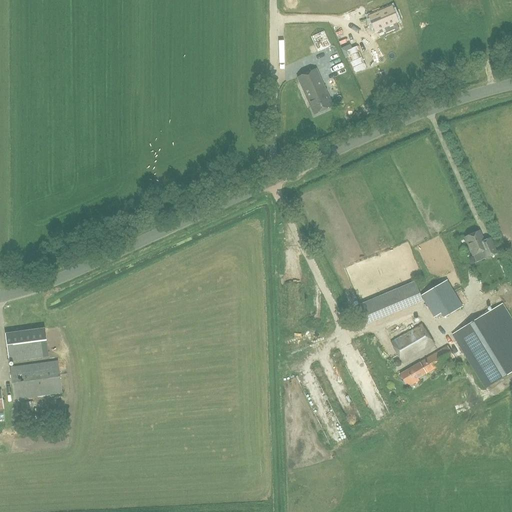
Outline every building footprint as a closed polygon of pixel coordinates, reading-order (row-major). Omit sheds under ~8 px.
[(322,17),(342,12),(339,4),(336,4),(335,0),(330,0),(318,3),(322,17)] [(401,27),(394,11),(371,21),(378,37),(401,27)] [(306,14),(295,18),(302,38),(313,35),(306,14)] [(351,46),(341,50),(345,60),(347,60),(352,73),(365,68),(357,48),(352,50),(351,46)] [(333,106),(316,69),(298,77),(315,114),(333,106)] [(350,96),(358,92),(356,87),(348,91),(350,96)] [(497,253),(492,242),(490,238),(484,240),(480,231),(465,237),(473,255),(483,251),(486,258),(497,253)] [(462,307),(447,281),(421,296),(437,322),(462,307)] [(398,311),(390,292),(381,297),(389,315),(398,311)] [(511,370),(511,320),(502,304),(452,334),(485,388),(511,370)] [(402,363),(434,344),(421,324),(390,342),(402,363)] [(9,362),(49,357),(45,329),(6,334),(9,362)] [(447,345),(399,374),(407,387),(454,358),(447,345)] [(35,397),(36,404),(48,403),(47,396),(62,394),(58,361),(10,367),(15,400),(35,397)]
